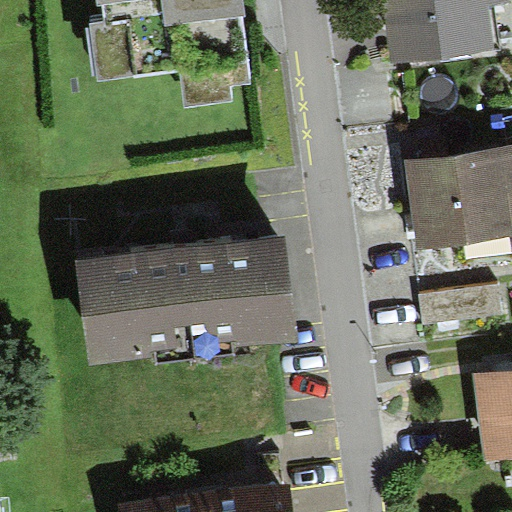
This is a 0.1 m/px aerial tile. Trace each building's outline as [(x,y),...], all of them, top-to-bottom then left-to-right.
[(238,0),(98,0),(100,17),(88,19),(96,85),(184,73),(189,111),(235,105),(233,87),(250,85),(238,0)] [(379,0),(389,66),(485,53),(478,8),(502,5),(501,0),(379,0)] [(511,146),(402,163),(414,251),(511,237),(505,194),(511,193),(511,146)] [(71,266),(83,365),(288,340),(276,241),(71,266)] [(495,313),(491,286),(417,297),(422,324),(495,313)] [(511,371),(469,377),(480,461),(511,456),(511,371)] [(117,506),(117,511),(289,511),(286,485),(117,506)]
